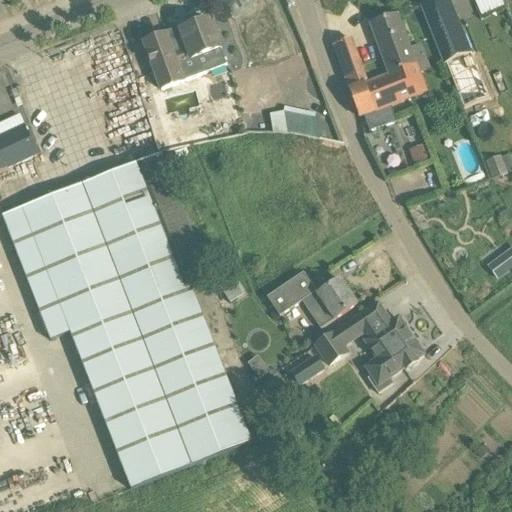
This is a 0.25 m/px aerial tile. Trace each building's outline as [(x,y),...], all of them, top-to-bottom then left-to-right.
[(445,66),(471,55),(448,0),(442,0),(422,9),(445,66)] [(427,94),(398,18),(372,27),(390,78),(371,85),(366,87),(376,114),(391,108),(427,94)] [(228,69),(211,23),(183,33),(182,29),(166,35),(167,38),(145,46),(162,92),(228,69)] [(366,87),(371,85),(370,81),(366,82),(351,42),(334,48),(361,120),(364,118),(376,114),(366,87)] [(167,115),(172,131),(198,123),(193,107),(167,115)] [(397,124),(395,119),(391,108),(376,114),(364,118),(370,134),(382,129),(397,124)] [(319,110),(274,113),(276,137),(320,134),(319,110)] [(0,176),(40,159),(25,128),(0,140),(0,176)] [(156,143),(160,153),(169,150),(166,140),(156,143)] [(409,152),(415,168),(431,162),(425,146),(409,152)] [(190,158),(187,150),(175,154),(178,162),(190,158)] [(161,157),(4,218),(52,341),(72,334),(133,491),(252,445),(190,288),(206,280),(161,157)] [(486,163),(493,182),(508,176),(508,175),(502,159),(501,158),(486,163)] [(511,250),(487,268),(498,282),(511,271),(511,250)] [(342,283),(316,301),(306,307),(322,332),(358,307),(342,283)] [(379,306),(317,349),(330,369),(349,356),(346,350),(363,338),(365,341),(363,343),(376,362),(364,369),(370,380),(367,382),(378,399),(395,387),(390,381),(406,370),(407,372),(418,365),(416,363),(424,358),(414,344),(417,343),(409,331),(407,333),(399,322),(393,326),(379,306)] [(326,372),(317,358),(291,376),(301,389),(326,372)] [(476,454),(482,461),(490,453),(484,447),(476,454)]
